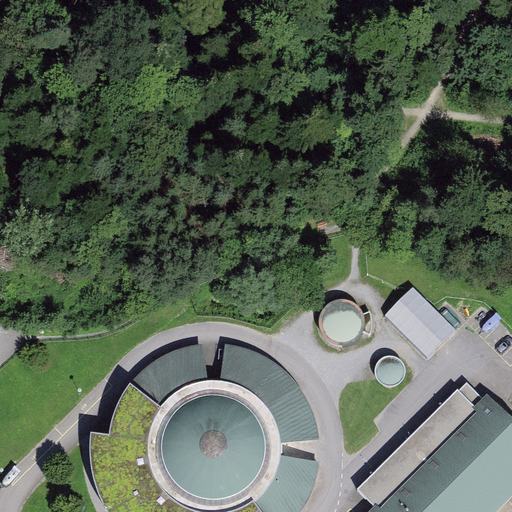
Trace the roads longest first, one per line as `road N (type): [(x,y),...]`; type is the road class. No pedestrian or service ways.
road 1 (track): [(232,0),(312,45),(359,94),(425,115)]
road 2 (track): [(483,0),(425,115)]
